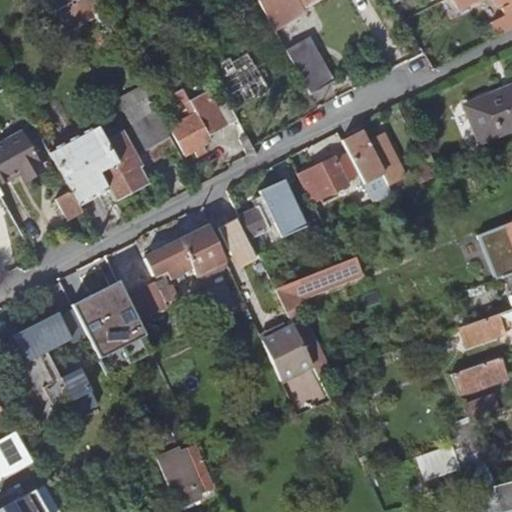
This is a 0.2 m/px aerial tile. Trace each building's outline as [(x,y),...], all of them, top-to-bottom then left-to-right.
[(67,27),(94,12),(100,22),(106,19),(95,0),(67,0),(56,7),(67,27)] [(303,10),(317,0),(263,0),(259,3),(274,31),(304,12),(303,10)] [(456,9),(452,0),(446,0),(441,2),(447,14),(456,9)] [(511,29),(511,0),(452,0),(456,9),(458,11),(480,0),(492,0),(496,7),(499,6),(505,16),(490,23),(498,37),(511,29)] [(310,96),(333,84),(309,41),(286,53),(310,96)] [(23,71),(8,45),(0,49),(0,51),(3,58),(0,59),(0,61),(10,78),(23,71)] [(220,80),(253,62),(248,54),(224,67),(222,63),(210,70),(213,75),(216,72),(220,80)] [(269,92),(253,62),(220,80),(237,109),(269,92)] [(511,130),(511,87),(465,107),(480,143),(511,130)] [(158,114),(144,89),(120,102),(133,127),(147,152),(171,138),(158,114)] [(189,153),(206,143),(211,141),(209,138),(190,103),(183,90),(169,97),(176,110),(185,105),(191,118),(170,130),(184,155),(189,153)] [(209,138),(226,128),(207,93),(190,103),(209,138)] [(50,155),(98,128),(92,117),(44,144),(50,155)] [(123,132),(106,142),(98,128),(50,155),(72,193),(57,202),(68,220),(83,211),(79,205),(106,189),(114,203),(146,185),(137,168),(142,165),(137,156),(123,132)] [(341,142),(362,132),(361,131),(341,141),(341,142)] [(364,185),(383,176),(389,187),(405,179),(382,135),(368,142),(362,132),(341,142),(364,185)] [(26,178),(42,169),(22,134),(6,143),(26,178)] [(0,186),(20,175),(22,180),(26,178),(6,143),(0,146),(0,186)] [(194,162),(211,152),(206,143),(189,153),(194,162)] [(347,185),(333,159),(298,177),(312,203),(347,185)] [(415,175),(420,183),(432,178),(427,170),(415,175)] [(364,185),(370,196),(389,187),(383,176),(364,185)] [(307,226),(287,185),(254,201),(257,209),(240,218),(250,239),(268,230),(274,242),(307,226)] [(255,259),(235,220),(219,229),(232,255),(241,250),(247,263),(255,259)] [(511,222),(483,234),(500,279),(511,274),(511,222)] [(195,276),(213,267),(216,274),(228,268),(209,228),(181,242),(192,269),(195,276)] [(171,279),(192,269),(181,242),(167,249),(155,255),(144,260),(153,278),(167,271),(171,279)] [(155,255),(167,249),(164,243),(153,249),(155,255)] [(301,299),(360,275),(355,260),(277,292),(287,313),(297,309),(304,306),(301,299)] [(198,282),(216,274),(213,267),(195,276),(198,282)] [(146,318),(168,308),(166,304),(160,292),(156,284),(135,294),(146,318)] [(108,379),(155,355),(121,285),(73,309),(74,312),(61,319),(59,315),(15,337),(28,364),(39,358),(52,385),(43,390),(55,413),(71,405),(78,417),(97,408),(79,372),(60,381),(47,354),(71,343),(73,346),(88,339),(108,379)] [(166,304),(177,299),(171,287),(160,292),(166,304)] [(320,303),(306,309),(309,318),(324,312),(320,303)] [(511,308),(459,328),(466,346),(502,333),(509,330),(511,328),(511,308)] [(296,332),(306,327),(297,309),(287,313),(293,327),(296,332)] [(281,382),(313,367),(305,351),(302,344),(296,332),(293,327),(285,331),(282,325),(271,331),(273,337),(263,343),(281,382)] [(302,344),(312,339),(306,327),(296,332),(302,344)] [(458,395),(506,377),(500,358),(451,376),(458,395)] [(468,419),(496,409),(492,396),(463,406),(468,419)] [(464,440),(475,436),(468,419),(458,422),(464,440)] [(0,442),(0,482),(31,466),(13,435),(0,442)] [(465,457),(481,451),(475,436),(464,440),(460,442),(465,457)] [(214,488),(195,447),(181,453),(179,448),(159,457),(183,508),(202,499),(200,494),(214,488)] [(511,480),(495,485),(502,511),(511,508),(511,480)] [(43,511),(33,494),(11,505),(14,511),(43,511)]
